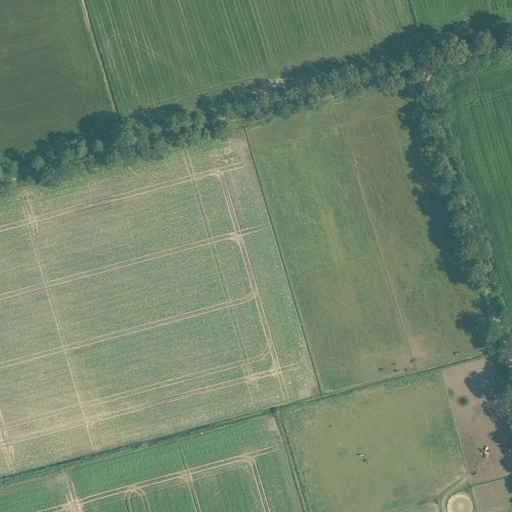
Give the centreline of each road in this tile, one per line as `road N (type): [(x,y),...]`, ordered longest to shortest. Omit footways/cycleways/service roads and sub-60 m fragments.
road 1 (track): [(0,179),(423,69)]
road 2 (track): [(423,69),(511,366)]
